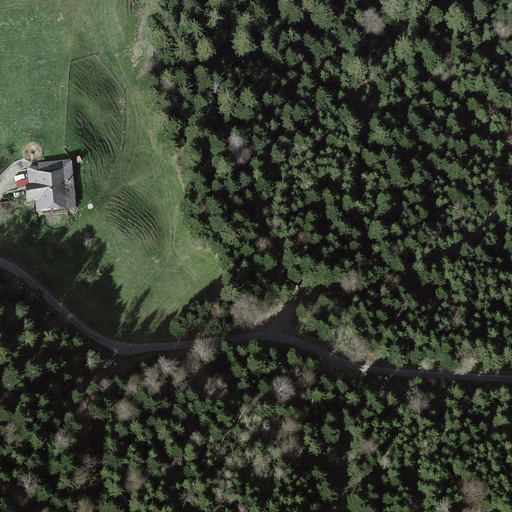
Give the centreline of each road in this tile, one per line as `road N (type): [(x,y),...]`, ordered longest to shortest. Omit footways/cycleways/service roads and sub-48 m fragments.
road 1 (unclassified): [(0,262),(121,347),(268,336),(360,368),(511,379)]
road 2 (track): [(268,336),(292,311),(387,284),(465,247),(511,197)]
road 3 (track): [(362,0),(511,156)]
